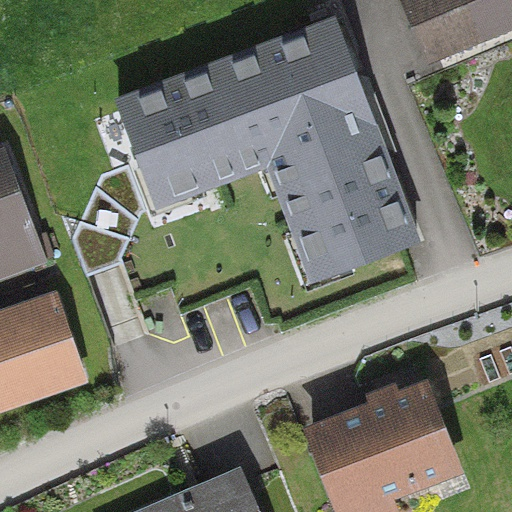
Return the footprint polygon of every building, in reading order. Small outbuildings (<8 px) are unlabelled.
[(511,29),(511,0),(403,0),(430,64),(511,29)] [(339,18),(114,102),(155,211),(268,169),(311,285),(423,243),(339,18)] [(0,246),(37,233),(4,146),(0,147),(0,246)] [(37,233),(0,246),(0,278),(47,261),(37,233)] [(0,412),(89,381),(56,288),(0,307),(0,412)] [(428,379),(301,427),(333,511),(360,511),(394,499),(464,473),(428,379)] [(260,511),(240,466),(135,511),(260,511)] [(399,511),(394,499),(360,511),(399,511)]
